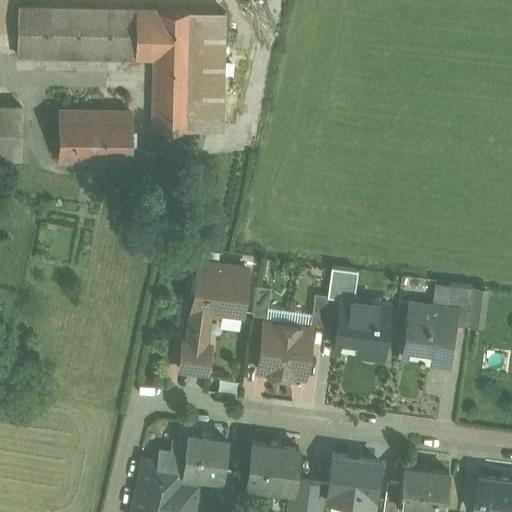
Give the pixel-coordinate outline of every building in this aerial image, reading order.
[(192,10),(18,7),(17,55),(155,58),(153,129),(189,129),(192,10)] [(225,11),(192,10),(189,129),(222,130),(225,11)] [(22,107),(0,106),(0,156),(21,157),(22,107)] [(131,111),(59,110),(59,157),(131,158),(131,111)] [(135,234),(133,255),(151,257),(153,236),(135,234)] [(247,267),(198,260),(187,341),(205,343),(210,311),(222,312),(223,307),(241,309),(247,267)] [(357,270),(332,266),(328,294),(328,296),(342,298),(342,296),(353,298),(357,270)] [(474,286),(451,283),(448,306),(458,308),(456,324),(469,325),(474,286)] [(271,286),(257,284),(252,313),(267,316),(271,286)] [(328,294),(315,292),(310,323),(324,325),(328,296),(328,294)] [(353,298),(342,296),(342,298),(334,350),(336,350),(337,343),(362,346),(361,354),(381,356),(388,302),(353,298)] [(448,306),(410,302),(403,357),(404,357),(405,351),(433,355),(432,361),(450,363),(456,324),(458,308),(448,306)] [(241,309),(223,307),(222,312),(220,322),(239,325),(241,309)] [(287,325),(264,321),(257,369),(270,370),(269,375),(280,376),(287,325)] [(311,328),(287,325),(280,376),(291,378),(292,374),(304,375),(311,328)] [(187,341),(183,340),(179,368),(206,372),(210,344),(187,341)] [(212,439),(188,435),(189,434),(187,434),(186,443),(182,472),(183,473),(222,478),(227,439),(213,437),(212,439)] [(174,441),(173,451),(161,449),(160,460),(145,459),(132,511),(195,511),(199,483),(182,480),(183,473),(182,472),(186,443),(174,441)] [(299,448),(252,441),(246,484),(294,490),(299,448)] [(362,458),(333,455),(328,491),(343,493),(343,488),(373,492),(372,497),(374,497),(379,461),(377,460),(377,462),(361,460),(362,458)] [(449,472),(404,466),(398,506),(418,509),(418,507),(443,510),(442,511),(444,511),(449,472)] [(511,511),(511,478),(479,475),(474,511),(511,511)] [(299,480),(297,496),(291,495),(291,498),(289,511),(306,511),(310,481),(299,480)] [(321,511),(325,483),(310,481),(306,511),(321,511)]
